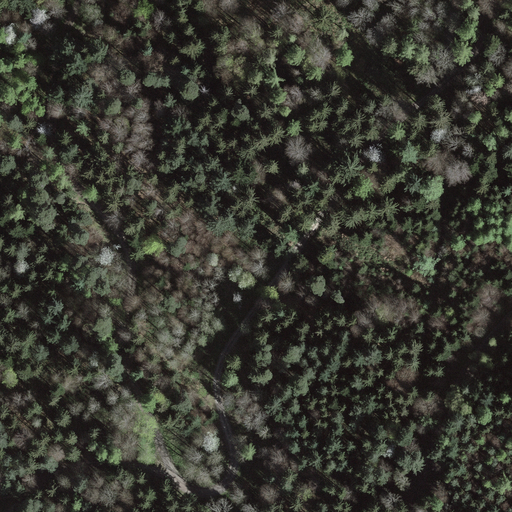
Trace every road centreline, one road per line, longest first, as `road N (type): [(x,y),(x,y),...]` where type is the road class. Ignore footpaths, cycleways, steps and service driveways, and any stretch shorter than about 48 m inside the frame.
road 1 (track): [(172,477),(199,492),(228,481),(235,460),(215,383),(222,354),(350,172),(449,79),(497,0)]
road 2 (track): [(80,0),(57,48),(51,135),(68,175),(111,222),(128,255),(129,293),(116,343),(172,477)]
road 3 (track): [(446,511),(425,457),(421,375),(438,280),(456,0)]
road 4 (track): [(414,511),(438,417),(474,352),(511,313)]
road 5 (track): [(11,511),(42,477),(71,464),(136,464),(172,477)]
